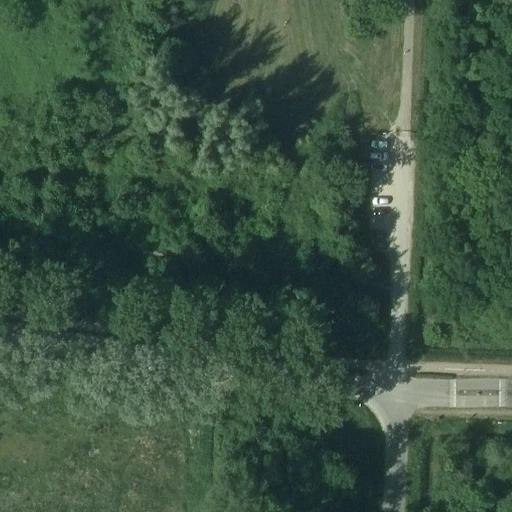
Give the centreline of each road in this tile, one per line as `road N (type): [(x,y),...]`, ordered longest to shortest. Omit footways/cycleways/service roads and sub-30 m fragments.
road 1 (unclassified): [(390,511),(395,390),(0,332)]
road 2 (track): [(395,390),(408,0)]
